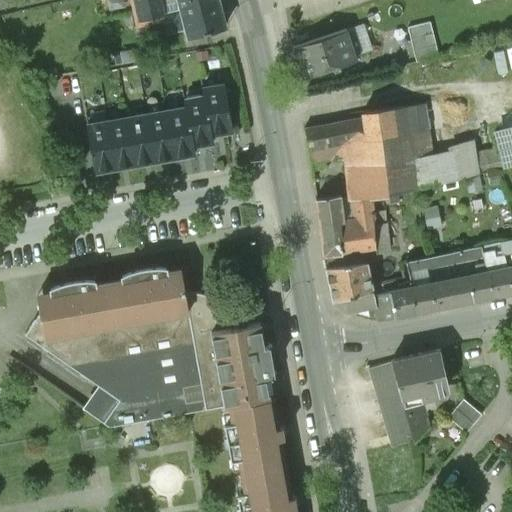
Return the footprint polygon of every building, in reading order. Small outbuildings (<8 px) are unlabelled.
[(137,0),(142,19),(164,13),(161,0),(137,0)] [(179,0),(182,7),(176,9),(179,21),(185,20),(189,35),(225,26),(218,0),(179,0)] [(430,21),(407,27),(416,61),(438,56),(430,21)] [(363,23),(293,46),(296,57),(298,56),(304,76),(355,58),(354,54),(369,49),(363,29),(365,28),(363,23)] [(223,83),(201,87),(203,95),(183,98),(185,106),(147,113),(155,160),(195,152),(194,144),(213,141),(212,133),(231,130),(228,112),(229,112),(229,110),(228,110),(223,83)] [(362,117),(304,128),(308,149),(323,146),(345,142),(345,139),(366,136),(408,130),(429,127),(426,102),(362,111),(362,117)] [(147,113),(87,124),(92,151),(90,151),(91,153),(92,153),(95,170),(155,160),(147,113)] [(511,123),(492,128),(501,169),(511,166),(511,123)] [(408,130),(366,136),(372,175),(351,178),(354,199),(371,196),(415,187),(408,130)] [(366,136),(345,139),(345,142),(347,155),(351,178),(372,175),(366,136)] [(345,142),(323,146),(325,159),(347,155),(345,142)] [(323,146),(308,149),(310,162),(325,159),(323,146)] [(482,189),(479,174),(465,177),(468,192),(482,189)] [(356,218),(344,219),(341,194),(315,198),(323,253),(373,247),(372,223),(372,216),(356,218)] [(371,196),(354,199),(356,218),(372,216),(372,211),(371,196)] [(441,224),(437,203),(422,206),(426,227),(441,224)] [(379,210),(372,211),(372,216),(372,223),(381,222),(379,210)] [(381,222),(372,223),(373,247),(374,252),(396,249),(395,220),(381,222)] [(511,237),(499,240),(501,248),(508,247),(509,249),(511,247),(511,237)] [(499,240),(480,244),(483,254),(491,252),(491,250),(501,248),(499,240)] [(410,244),(404,245),(405,256),(414,254),(414,252),(411,253),(410,244)] [(480,244),(461,248),(463,256),(470,255),(470,257),(483,254),(480,244)] [(461,248),(441,252),(444,262),(454,260),(454,258),(463,256),(461,248)] [(363,252),(323,257),(333,299),(334,299),(371,289),(371,285),(363,252)] [(441,252),(424,256),(426,266),(444,262),(441,252)] [(424,256),(406,260),(408,270),(426,266),(424,256)] [(504,261),(495,262),(496,268),(486,270),(492,296),(511,292),(505,266),(504,261)] [(156,265),(143,267),(131,270),(130,269),(121,274),(122,278),(96,283),(95,278),(85,277),(85,278),(72,279),(60,283),(59,282),(50,286),(51,292),(36,294),(39,311),(24,332),(98,383),(82,406),(109,424),(228,403),(273,395),(269,371),(273,370),(268,343),(264,344),(260,319),(232,324),(226,310),(215,299),(201,292),(186,292),(181,267),(167,270),(166,265),(155,265),(156,265)] [(486,270),(467,274),(472,300),(492,296),(486,270)] [(467,274),(447,278),(453,304),(472,300),(467,274)] [(447,278),(429,282),(434,308),(453,304),(447,278)] [(410,280),(397,283),(398,288),(380,291),(372,293),(371,293),(375,309),(377,319),(415,312),(410,286),(411,285),(410,280)] [(411,285),(410,286),(415,312),(434,308),(429,282),(411,285)] [(378,283),(371,285),(371,289),(372,293),(380,291),(378,283)] [(371,289),(334,299),(344,308),(346,309),(367,305),(368,310),(375,309),(371,293),(372,293),(371,289)] [(421,352),(409,355),(390,360),(400,393),(419,390),(421,396),(444,391),(448,386),(440,349),(421,353),(421,352)] [(390,360),(367,365),(391,446),(414,441),(400,393),(390,360)] [(419,390),(400,393),(414,441),(428,425),(421,396),(419,390)] [(273,395),(228,403),(231,420),(224,421),(230,457),(238,456),(243,489),(236,491),(239,511),(293,511),(293,506),(296,505),(293,494),(291,494),(280,436),(283,436),(281,424),(278,424),(273,395)] [(115,511),(114,502),(57,511),(115,511)]
